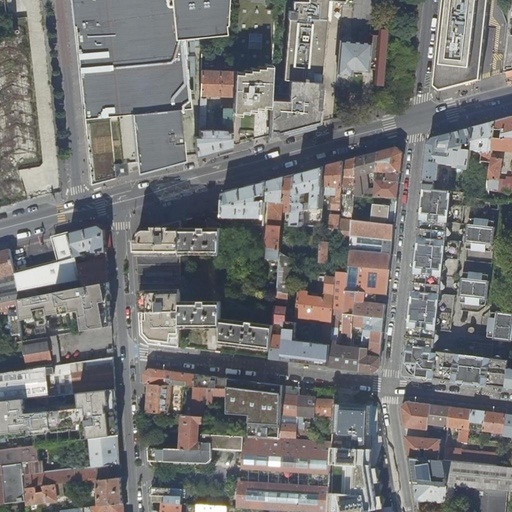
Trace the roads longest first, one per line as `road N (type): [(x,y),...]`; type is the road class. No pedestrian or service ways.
road 1 (primary): [(418,119),(116,199)]
road 2 (residential): [(389,388),(418,119)]
road 3 (unclassified): [(126,358),(389,388)]
road 4 (residential): [(82,209),(59,0)]
road 5 (residential): [(116,199),(126,358)]
road 6 (residential): [(126,358),(136,511)]
road 7 (residential): [(407,511),(389,388)]
road 8 (unclassified): [(511,402),(389,388)]
